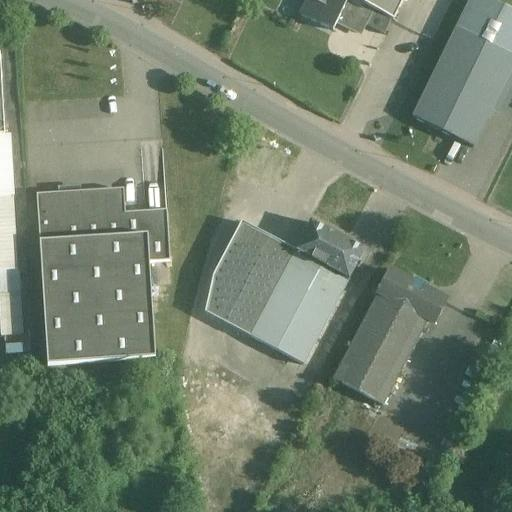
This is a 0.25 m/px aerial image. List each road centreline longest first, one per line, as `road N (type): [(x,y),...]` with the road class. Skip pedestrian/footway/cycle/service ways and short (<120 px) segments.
road 1 (unclassified): [(68,0),(196,59),(511,238)]
road 2 (unknown): [(124,26),(144,280)]
road 3 (unknown): [(479,224),(413,412)]
